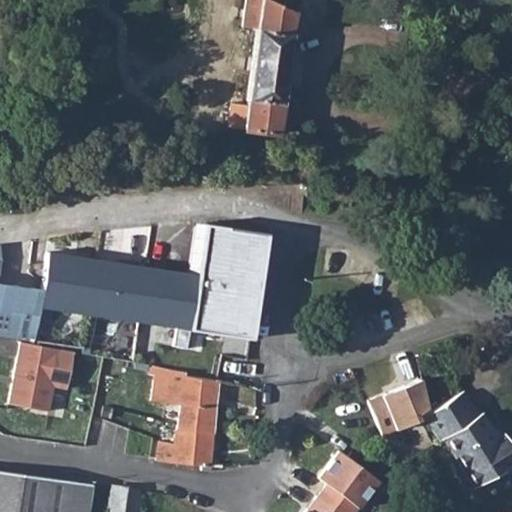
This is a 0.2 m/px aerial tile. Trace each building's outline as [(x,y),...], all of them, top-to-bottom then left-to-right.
[(257,1),(253,0),(243,0),(239,24),(254,27),(257,1)] [(274,132),(289,33),(286,32),(291,14),(257,1),(254,27),(243,110),(241,128),(274,132)] [(243,110),(226,108),(225,125),(241,128),(243,110)] [(0,335),(141,357),(148,321),(153,322),(187,328),(245,338),(260,232),(201,224),(194,275),(45,251),(39,288),(0,282),(0,335)] [(154,341),(184,346),(187,328),(153,322),(149,340),(154,341)] [(71,351),(18,340),(6,402),(46,410),(51,385),(64,388),(71,351)] [(147,373),(152,374),(148,399),(161,402),(164,400),(178,402),(174,430),(211,432),(216,381),(149,366),(148,366),(147,373)] [(423,403),(416,374),(363,396),(378,434),(391,429),(390,424),(413,415),(410,408),(423,403)] [(438,445),(443,443),(472,492),(511,467),(511,454),(503,440),(496,444),(480,418),(476,420),(461,396),(423,419),(438,445)] [(407,425),(385,434),(392,449),(413,439),(407,425)] [(208,466),(211,432),(174,430),(172,443),(157,441),(156,442),(153,461),(208,466)] [(302,511),(352,511),(376,481),(336,451),(314,479),(323,484),(302,511)] [(0,511),(84,511),(88,485),(0,471),(0,511)] [(134,511),(138,492),(109,487),(104,511),(134,511)]
